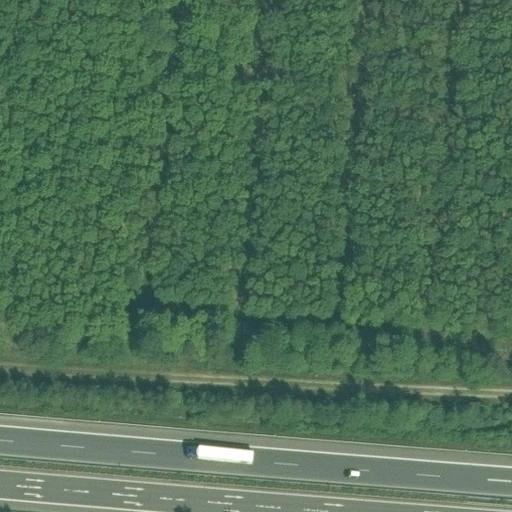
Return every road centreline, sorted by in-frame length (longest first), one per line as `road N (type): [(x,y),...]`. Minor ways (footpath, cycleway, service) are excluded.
road 1 (trunk): [(511,491),(0,445)]
road 2 (track): [(0,367),(511,397)]
road 3 (trunk): [(0,486),(302,511)]
